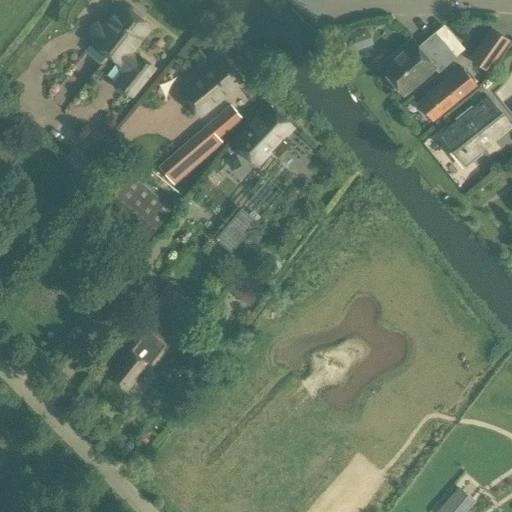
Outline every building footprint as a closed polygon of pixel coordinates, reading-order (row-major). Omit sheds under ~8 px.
[(137,54),(136,55),(129,50),(148,25),(141,19),(142,15),(132,7),(127,9),(120,3),(103,24),(102,23),(96,21),(91,24),(89,30),(92,35),(94,36),(92,39),(120,61),(121,59),(128,65),(115,81),(131,93),(153,66),(137,54)] [(468,57),(484,70),(508,39),(492,26),(468,57)] [(365,27),(349,33),(352,43),(369,36),(365,27)] [(437,72),(456,56),(434,31),(418,45),(412,38),(380,66),(384,70),(385,75),(387,78),(390,82),(393,84),(397,86),(405,95),(435,69),(437,72)] [(189,79),(177,90),(198,116),(242,79),(220,54),(189,79)] [(417,100),(420,104),(417,107),(425,118),(429,114),(432,118),(476,83),(462,67),(445,81),(443,79),(417,100)] [(450,150),(464,168),(482,154),(479,150),(510,125),(488,97),(474,108),(471,105),(454,118),(457,121),(443,133),(454,147),(450,150)] [(265,100),(229,138),(256,164),(293,125),(265,100)] [(166,157),(157,146),(148,153),(158,165),(172,182),(222,141),(217,135),(219,134),(222,137),(233,128),(230,125),(240,115),(230,103),(166,157)] [(148,235),(171,206),(131,173),(107,202),(148,235)] [(43,202),(17,180),(5,194),(11,199),(5,205),(8,211),(11,213),(5,220),(18,231),(43,202)] [(257,221),(241,208),(214,239),(230,252),(257,221)] [(233,292),(251,303),(262,286),(243,274),(233,292)] [(149,367),(169,342),(147,325),(109,375),(126,389),(146,364),(149,367)] [(471,491),(447,510),(449,511),(471,511),(481,504),(471,491)]
